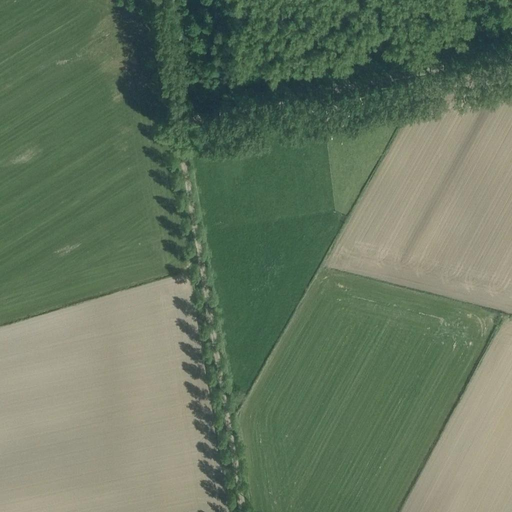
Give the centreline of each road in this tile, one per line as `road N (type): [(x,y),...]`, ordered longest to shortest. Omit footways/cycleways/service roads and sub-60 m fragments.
road 1 (track): [(244,511),(177,122)]
road 2 (track): [(511,54),(177,122)]
road 3 (track): [(177,122),(157,0)]
